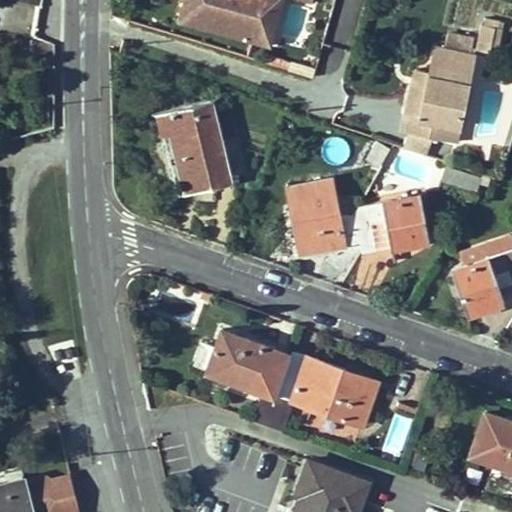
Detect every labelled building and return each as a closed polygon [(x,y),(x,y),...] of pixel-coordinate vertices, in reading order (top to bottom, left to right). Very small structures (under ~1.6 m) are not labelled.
[(264,18),(268,0),(191,0),(190,2),(182,0),(180,0),(176,22),(251,41),(257,17),(264,18)] [(281,0),(268,0),(264,18),(257,17),(251,41),(270,45),(281,0)] [(494,27),(480,24),(476,42),(490,45),(494,27)] [(431,64),(429,72),(438,75),(436,83),(428,81),(423,102),(411,100),(406,123),(434,128),(436,121),(459,126),(473,56),(435,48),(431,64)] [(429,72),(431,64),(419,61),(411,100),(423,102),(428,81),(429,72)] [(438,75),(429,72),(428,81),(436,83),(438,75)] [(212,100),(157,112),(163,136),(170,135),(180,176),(191,173),(195,192),(232,183),(212,100)] [(459,126),(436,121),(434,128),(434,132),(457,137),(459,126)] [(388,148),(375,141),(366,158),(379,165),(388,148)] [(390,170),(382,166),(370,190),(378,194),(390,170)] [(481,177),(444,166),(440,181),(476,192),(481,177)] [(373,222),(386,219),(391,247),(429,240),(421,194),(360,206),(355,214),(340,217),(331,178),(288,186),(294,223),(301,222),(307,252),(361,243),(363,252),(378,249),(373,222)] [(386,219),(373,222),(378,249),(391,247),(386,219)] [(307,252),(301,222),(294,223),(300,254),(307,252)] [(466,314),(503,301),(498,287),(494,274),(509,269),(511,276),(511,248),(451,270),(466,314)] [(511,276),(509,269),(494,274),(498,287),(511,281),(511,276)] [(363,425),(376,388),(345,377),(347,370),(293,351),(292,354),(222,331),(215,347),(207,371),(262,391),(252,419),(283,430),(293,401),(363,425)] [(194,366),(207,371),(215,347),(202,343),(194,366)] [(347,370),(345,377),(376,388),(378,380),(347,370)] [(400,457),(412,417),(392,412),(381,452),(400,457)] [(511,421),(485,413),(471,456),(511,470),(511,421)] [(425,470),(429,455),(417,451),(412,466),(425,470)] [(301,496),(295,511),(296,511),(358,511),(369,482),(308,460),(296,494),(301,496)] [(0,511),(79,511),(76,500),(70,497),(69,492),(73,487),(70,475),(50,479),(49,476),(34,479),(36,484),(26,486),(22,468),(3,473),(6,482),(0,482),(0,511)]
